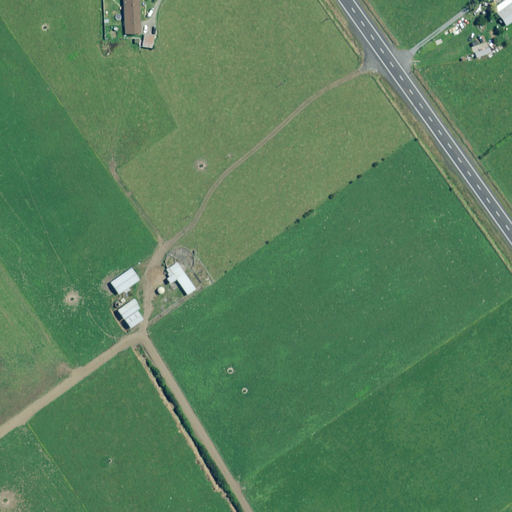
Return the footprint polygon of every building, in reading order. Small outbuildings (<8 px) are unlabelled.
[(139,34),(137,0),(122,0),(124,34),(139,34)] [(511,20),(511,0),(505,0),(493,9),(505,26),(511,20)] [(152,48),(153,36),(144,35),(142,47),(152,48)] [(195,289),(177,263),(165,270),(169,276),(165,279),(169,284),(176,279),(186,295),(195,289)] [(138,280),(130,269),(109,283),(117,294),(138,280)] [(139,308),(132,299),(116,311),(122,319),(123,319),(129,328),(142,319),(136,310),(139,308)]
